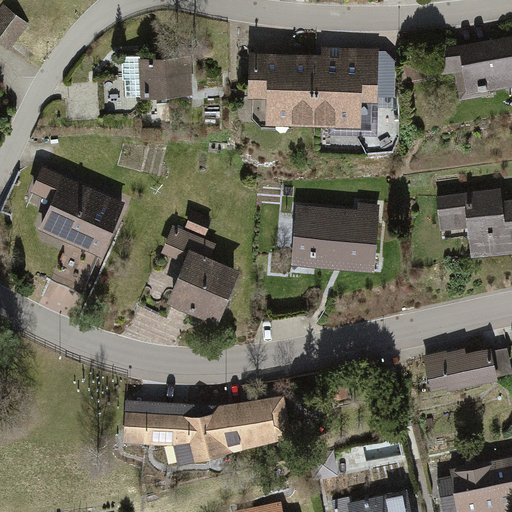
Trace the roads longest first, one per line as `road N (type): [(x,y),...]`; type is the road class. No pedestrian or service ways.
road 1 (residential): [(511,309),(236,368),(152,364),(83,344),(0,303)]
road 2 (residential): [(160,0),(315,19),(511,3)]
road 3 (residential): [(0,181),(40,98),(117,0)]
